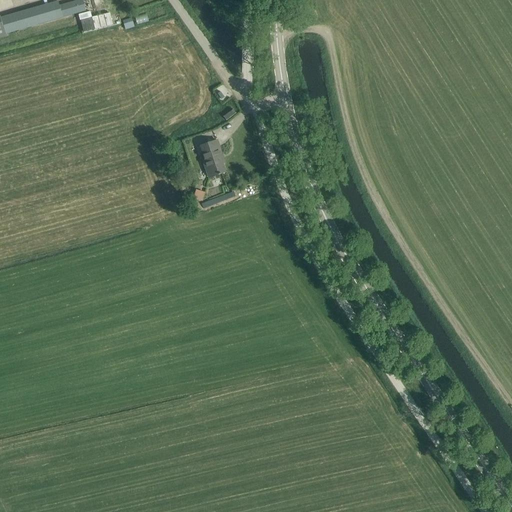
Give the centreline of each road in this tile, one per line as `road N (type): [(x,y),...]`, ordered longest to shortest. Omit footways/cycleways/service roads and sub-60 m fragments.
road 1 (unclassified): [(486,511),(312,255),(254,105)]
road 2 (track): [(275,32),(325,31),(368,182),(511,403)]
road 3 (tertiary): [(511,507),(346,257),(303,164),(285,99)]
road 4 (residential): [(174,0),(254,105)]
